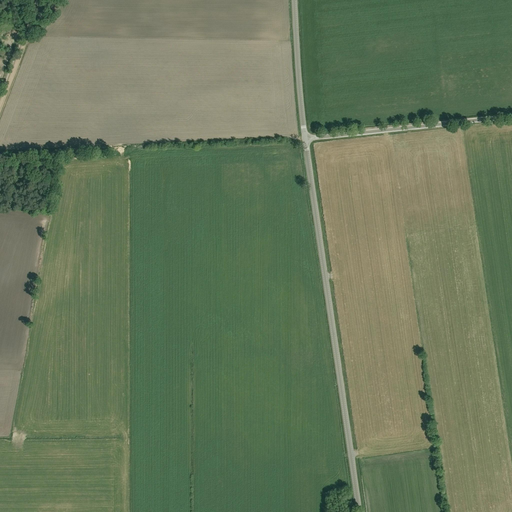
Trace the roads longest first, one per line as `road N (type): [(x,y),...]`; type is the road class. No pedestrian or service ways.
road 1 (tertiary): [(357,511),(303,137)]
road 2 (unclassified): [(303,137),(511,116)]
road 3 (tertiary): [(303,137),(293,0)]
